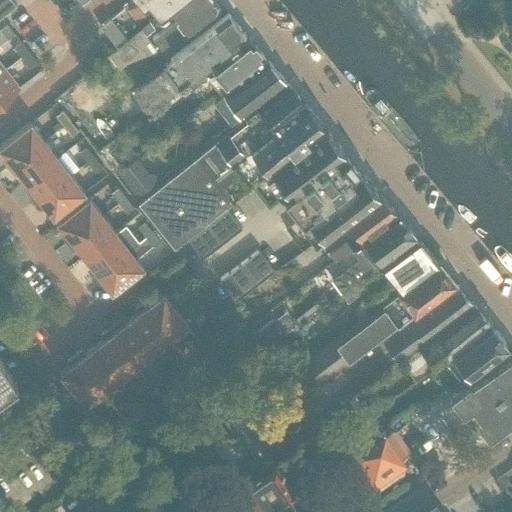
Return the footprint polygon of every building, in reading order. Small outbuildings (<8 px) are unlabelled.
[(12,1),(11,0),(0,0),(0,17),(6,13),(13,8),(16,6),(12,1)] [(126,0),(126,1),(134,10),(145,0),(147,0),(159,14),(175,0),(126,0)] [(153,37),(160,48),(218,3),(215,0),(178,0),(170,7),(179,18),(153,37)] [(179,86),(186,81),(202,68),(245,33),(228,13),(169,57),(164,66),(179,86)] [(126,38),(110,18),(100,25),(116,46),(126,38)] [(150,21),(141,28),(145,34),(154,27),(150,21)] [(7,22),(0,27),(0,28),(7,38),(15,32),(7,22)] [(145,34),(141,28),(110,53),(121,67),(128,60),(157,49),(145,34)] [(192,88),(202,80),(210,78),(220,90),(265,56),(248,36),(204,71),(202,68),(186,81),(192,88)] [(13,45),(21,55),(28,50),(20,40),(13,45)] [(21,55),(29,66),(36,60),(28,50),(21,55)] [(285,80),(267,59),(223,93),(224,94),(214,102),(231,121),(285,80)] [(179,86),(164,66),(137,87),(152,107),(179,86)] [(0,71),(0,99),(18,86),(4,69),(0,71)] [(371,75),(353,91),(416,168),(435,153),(371,75)] [(288,83),(138,201),(174,246),(175,245),(230,201),(228,198),(232,196),(224,185),(238,174),(246,184),(266,169),(267,170),(324,126),(288,83)] [(62,109),(55,114),(63,124),(70,119),(62,109)] [(78,129),(70,119),(63,124),(71,135),(78,129)] [(44,139),(30,122),(0,144),(0,148),(7,157),(3,160),(8,167),(44,139)] [(379,193),(327,130),(265,176),(266,178),(273,173),(287,192),(283,196),(301,219),(306,216),(321,235),(313,241),(314,242),(379,193)] [(57,156),(44,139),(8,167),(13,174),(17,171),(25,181),(57,156)] [(86,145),(79,150),(86,160),(93,155),(86,145)] [(86,160),(94,171),(101,165),(93,155),(86,160)] [(70,173),(57,156),(25,181),(33,191),(29,194),(35,201),(70,173)] [(137,197),(160,179),(154,172),(148,172),(136,157),(117,172),(137,197)] [(84,191),(70,173),(35,201),(40,208),(44,205),(52,215),(84,191)] [(118,201),(125,196),(117,186),(110,191),(118,201)] [(395,212),(380,193),(347,219),(361,237),(395,212)] [(61,235),(67,242),(102,214),(88,196),(57,221),(65,232),(61,235)] [(126,211),(133,206),(125,196),(118,201),(126,211)] [(202,257),(241,227),(226,206),(186,237),(202,257)] [(72,249),(76,246),(84,256),(115,231),(102,214),(67,242),(72,249)] [(379,261),(416,235),(398,214),(363,239),(366,243),(355,252),(361,259),(334,280),(341,289),(378,260),(379,261)] [(145,235),(152,230),(144,220),(137,225),(145,235)] [(125,224),(115,231),(84,256),(91,266),(88,269),(93,275),(128,248),(138,240),(125,224)] [(152,230),(145,235),(151,243),(153,246),(160,240),(152,230)] [(367,312),(437,260),(418,238),(383,265),(393,278),(360,303),(362,306),(367,312)] [(351,247),(345,239),(328,251),(334,259),(351,247)] [(111,290),(142,266),(128,248),(93,275),(98,282),(102,279),(111,290)] [(274,269),(258,249),(219,279),(234,299),(274,269)] [(473,303),(437,260),(367,312),(364,314),(364,315),(376,330),(398,314),(406,326),(369,354),(381,371),(473,303)] [(149,296),(142,301),(170,337),(181,351),(189,344),(178,331),(187,323),(162,291),(152,300),(149,296)] [(135,307),(138,310),(128,318),(153,350),(160,359),(167,354),(160,345),(170,337),(142,301),(135,307)] [(402,357),(414,373),(422,368),(421,366),(429,360),(433,365),(451,351),(489,322),(475,305),(411,353),(410,351),(402,357)] [(362,306),(353,312),(358,319),(364,315),(364,314),(367,312),(362,306)] [(108,328),(136,363),(153,350),(128,318),(118,326),(115,323),(108,328)] [(272,320),(260,329),(271,344),(283,334),(272,320)] [(460,379),(506,343),(491,324),(446,359),(460,379)] [(94,345),(119,377),(136,363),(108,328),(101,333),(104,337),(94,345)] [(74,354),(102,390),(119,377),(94,345),(84,353),(81,349),(74,354)] [(488,436),(511,417),(511,352),(470,382),(469,381),(449,395),(462,411),(470,405),(482,420),(478,423),(488,436)] [(70,364),(59,372),(84,404),(102,390),(74,354),(67,360),(70,364)] [(160,359),(168,369),(175,364),(167,354),(160,359)] [(0,390),(16,379),(0,356),(0,390)] [(153,365),(157,370),(161,375),(168,369),(160,359),(153,365)] [(271,442),(310,416),(279,380),(277,382),(262,360),(251,366),(242,374),(235,384),(230,395),(229,407),(232,419),(237,430),(239,429),(254,451),(270,441),(271,442)] [(126,386),(134,396),(141,391),(133,381),(126,386)] [(127,401),(134,396),(126,386),(119,392),(127,401)] [(351,398),(340,406),(346,414),(357,406),(351,398)] [(93,432),(102,425),(91,411),(82,418),(93,432)] [(395,437),(385,444),(402,467),(412,459),(395,437)] [(375,441),(332,472),(360,511),(403,480),(375,441)] [(267,449),(242,464),(252,480),(277,465),(267,449)] [(291,511),(284,501),(288,497),(289,493),(281,481),(236,511),(291,511)]
